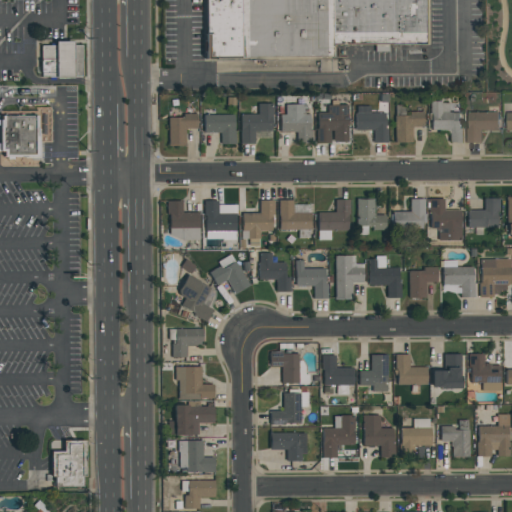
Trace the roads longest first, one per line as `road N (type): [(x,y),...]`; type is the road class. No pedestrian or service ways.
road 1 (residential): [(137,177),(511,170)]
road 2 (residential): [(242,489),(511,487)]
road 3 (residential): [(245,327),(511,326)]
road 4 (residential): [(245,327),(242,511)]
road 5 (primary): [(140,416),(137,294)]
road 6 (primary): [(107,295),(110,417)]
road 7 (primary): [(106,175),(107,295)]
